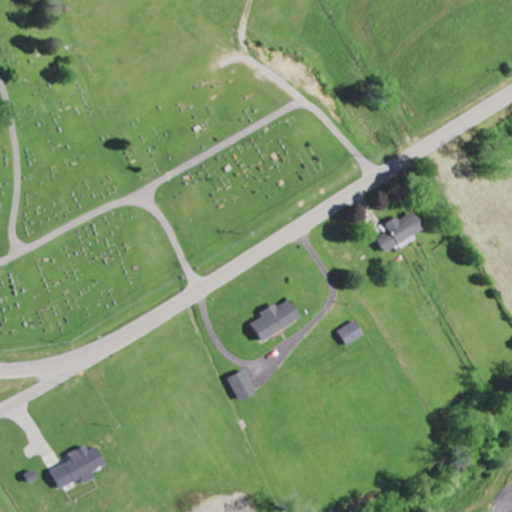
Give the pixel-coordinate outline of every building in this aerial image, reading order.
[(379,240),(387,255),(429,232),(418,211),(388,228),(390,233),(379,240)] [(305,322),(294,300),(262,315),(265,320),(255,325),(264,343),(305,322)] [(369,339),(362,323),(343,331),(350,347),(369,339)] [(259,396),(250,373),(233,379),(242,402),(259,396)] [(64,491),(86,480),(88,485),(99,480),(96,473),(111,466),(102,449),(93,453),(91,447),(72,456),(76,463),(56,473),(64,491)]
